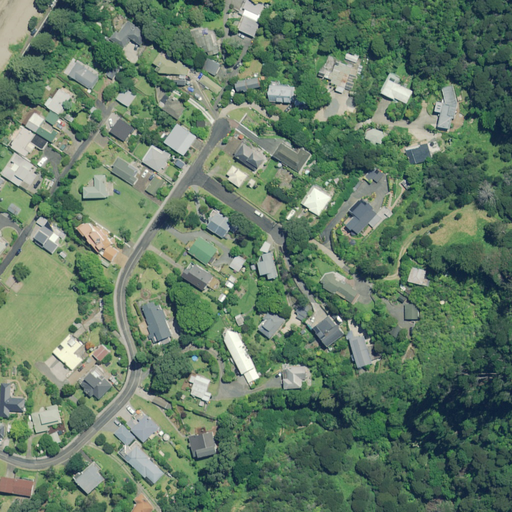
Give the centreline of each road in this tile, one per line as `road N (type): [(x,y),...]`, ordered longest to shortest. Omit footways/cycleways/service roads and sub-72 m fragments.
road 1 (residential): [(0,454),(34,464),(59,458),(125,397),(135,371),(121,307),(125,276),(193,171)]
road 2 (residential): [(0,270),(110,104)]
